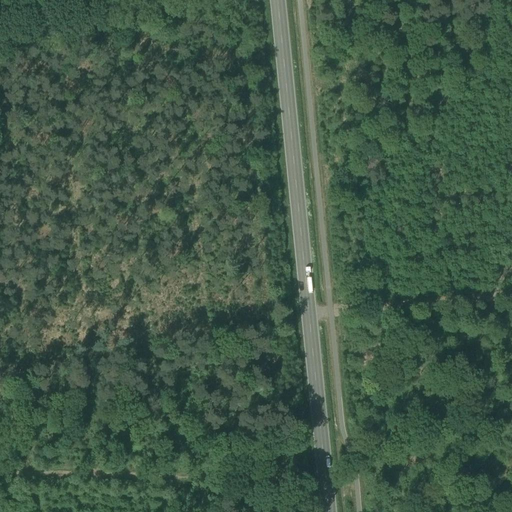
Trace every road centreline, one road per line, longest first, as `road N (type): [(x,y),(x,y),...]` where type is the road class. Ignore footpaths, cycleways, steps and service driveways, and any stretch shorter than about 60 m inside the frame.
road 1 (primary): [(328,511),(277,0)]
road 2 (track): [(0,469),(312,473)]
